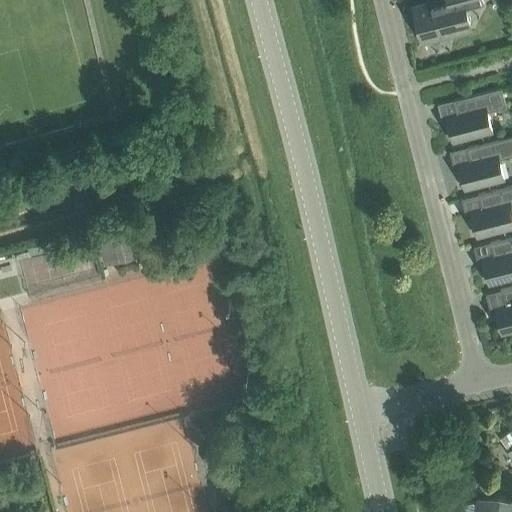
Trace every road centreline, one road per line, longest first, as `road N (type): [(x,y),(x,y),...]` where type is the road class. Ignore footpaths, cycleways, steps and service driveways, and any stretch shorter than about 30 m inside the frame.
road 1 (tertiary): [(358,409),(255,0)]
road 2 (residential): [(480,388),(384,0)]
road 3 (residential): [(358,409),(480,388)]
